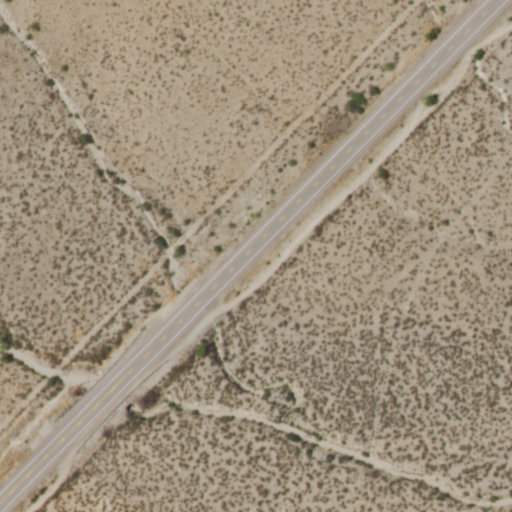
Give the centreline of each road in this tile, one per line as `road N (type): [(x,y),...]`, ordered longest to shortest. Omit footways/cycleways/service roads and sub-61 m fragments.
road 1 (primary): [(0,495),(491,0)]
road 2 (track): [(0,426),(417,0)]
